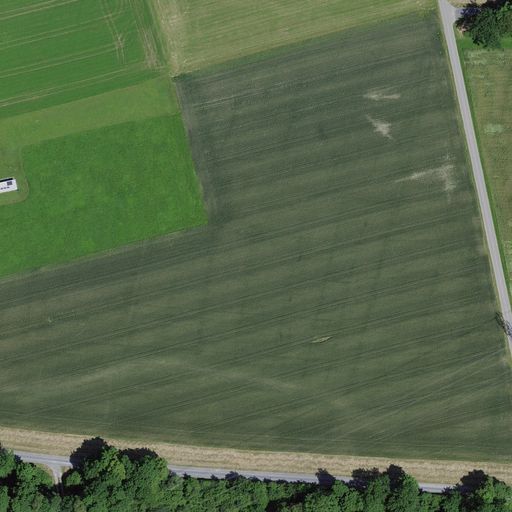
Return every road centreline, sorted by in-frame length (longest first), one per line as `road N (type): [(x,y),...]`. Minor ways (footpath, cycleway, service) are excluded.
road 1 (track): [(511,494),(176,474),(0,452)]
road 2 (unclassified): [(441,0),(511,326)]
